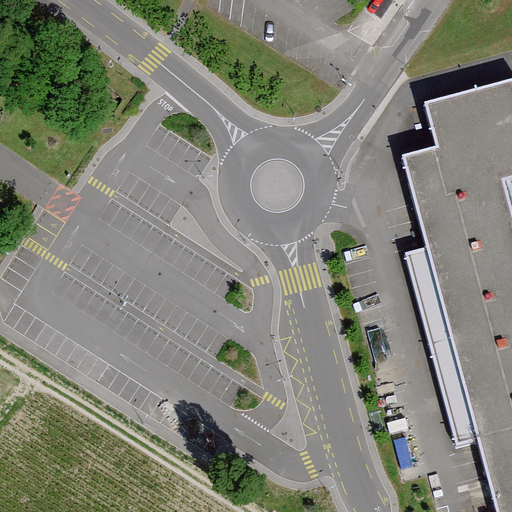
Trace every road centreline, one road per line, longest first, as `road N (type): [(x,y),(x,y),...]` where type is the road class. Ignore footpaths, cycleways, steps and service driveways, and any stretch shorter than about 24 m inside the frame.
road 1 (unclassified): [(371,511),(345,451),(285,231)]
road 2 (track): [(249,511),(36,377)]
road 3 (unclassified): [(77,0),(252,145)]
road 4 (unclassified): [(438,0),(386,75),(310,154)]
road 5 (unclassified): [(252,145),(233,167),(233,203),(259,229),(285,231)]
